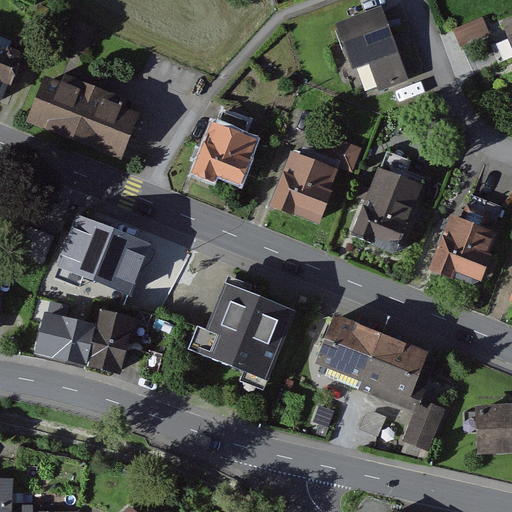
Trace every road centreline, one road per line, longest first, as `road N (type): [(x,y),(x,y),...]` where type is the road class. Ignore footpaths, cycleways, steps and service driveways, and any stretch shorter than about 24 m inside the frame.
road 1 (residential): [(511,346),(0,142)]
road 2 (tertiary): [(302,463),(97,397),(0,375)]
road 3 (tertiary): [(511,509),(302,463)]
road 4 (residential): [(511,151),(486,143),(454,110),(414,0)]
